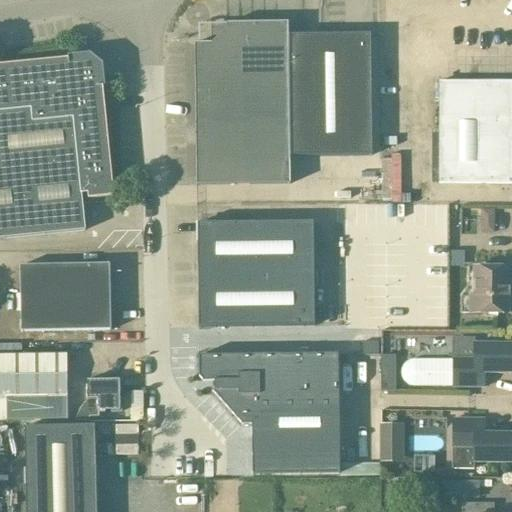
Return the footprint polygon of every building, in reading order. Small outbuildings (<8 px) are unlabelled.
[(290,157),(288,35),(288,23),(226,23),(226,29),(211,43),(194,43),(196,186),(290,184),(289,157),(290,157)] [(288,35),(290,157),(372,155),(370,34),(288,35)] [(85,57),(0,65),(0,239),(85,231),(81,195),(87,194),(87,199),(113,197),(100,69),(96,69),(86,61),(85,57)] [(431,182),(439,182),(439,184),(511,183),(511,81),(439,82),(439,132),(431,132),(431,182)] [(404,157),(385,156),(383,200),(403,200),(404,157)] [(482,232),(496,233),(497,209),(483,208),(482,232)] [(199,327),(315,326),(313,222),(198,223),(199,327)] [(22,332),(112,330),(111,264),(21,266),(22,332)] [(508,313),(508,285),(511,285),(511,267),(475,268),(475,313),(508,313)] [(452,359),(416,359),(410,360),(405,364),(402,370),(402,376),(405,382),(409,386),(415,387),(484,387),(484,374),(511,373),(511,344),(475,344),(476,337),(453,337),(452,359)] [(253,474),(340,473),(339,354),(279,355),(279,354),(199,355),(200,376),(203,380),(203,382),(212,382),(212,392),(214,392),(242,423),(242,425),(253,425),(253,474)] [(34,409),(34,396),(68,396),(67,355),(0,355),(0,420),(7,421),(6,409),(34,409)] [(88,380),(88,399),(80,410),(76,421),(91,421),(90,416),(100,416),(100,411),(101,411),(101,412),(105,412),(105,411),(113,411),(113,412),(122,412),(122,400),(120,400),(120,380),(88,380)] [(474,463),(511,463),(511,434),(484,434),(484,420),(453,419),(453,448),(453,469),(474,469),(474,463)] [(140,454),(139,424),(115,425),(116,455),(140,454)] [(97,511),(95,426),(25,427),(27,511),(97,511)] [(381,426),(380,463),(404,464),(405,426),(381,426)] [(484,496),(482,478),(455,481),(457,499),(484,496)]
